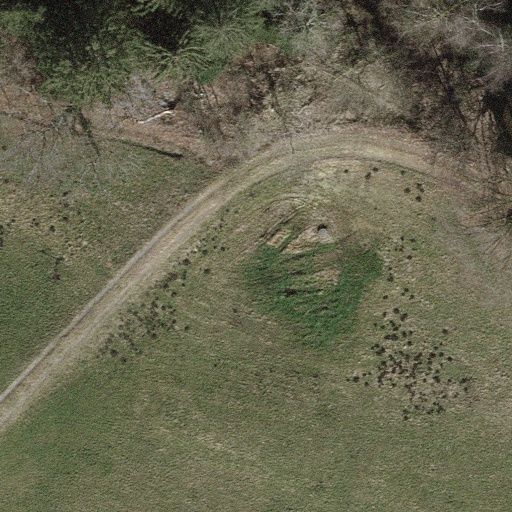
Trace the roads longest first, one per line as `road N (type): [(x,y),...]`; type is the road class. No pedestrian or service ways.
road 1 (track): [(0,414),(250,154),(305,124)]
road 2 (track): [(305,124),(392,132),(511,172)]
